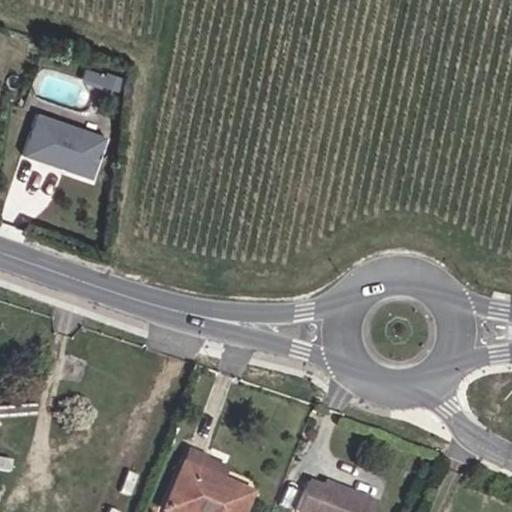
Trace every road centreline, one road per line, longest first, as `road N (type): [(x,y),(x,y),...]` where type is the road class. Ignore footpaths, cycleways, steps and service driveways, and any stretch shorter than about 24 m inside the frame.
road 1 (secondary): [(161,308),(354,372)]
road 2 (secondary): [(348,298),(254,313),(161,308)]
road 3 (secondary): [(0,251),(161,308)]
road 4 (residential): [(409,391),(511,453)]
